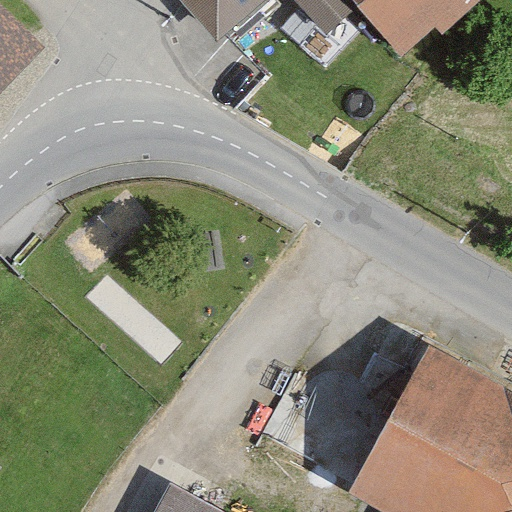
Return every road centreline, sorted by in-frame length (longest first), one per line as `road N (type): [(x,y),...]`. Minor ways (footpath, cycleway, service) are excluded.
road 1 (tertiary): [(511,302),(271,160),(154,124)]
road 2 (tertiary): [(154,124),(22,156),(0,186)]
road 3 (residential): [(154,124),(171,0)]
